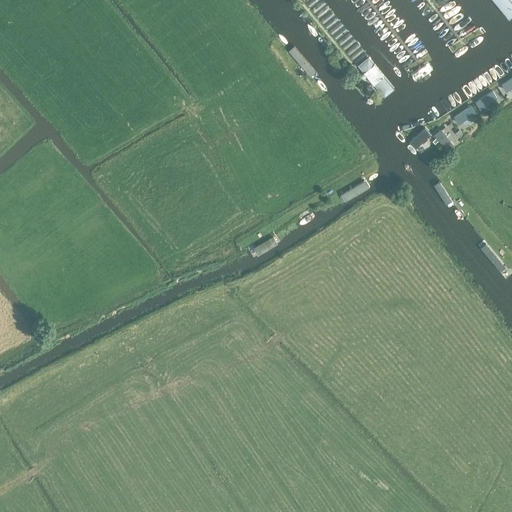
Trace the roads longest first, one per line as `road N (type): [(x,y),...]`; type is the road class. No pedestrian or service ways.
road 1 (track): [(179,98),(0,20)]
road 2 (track): [(166,270),(0,359)]
